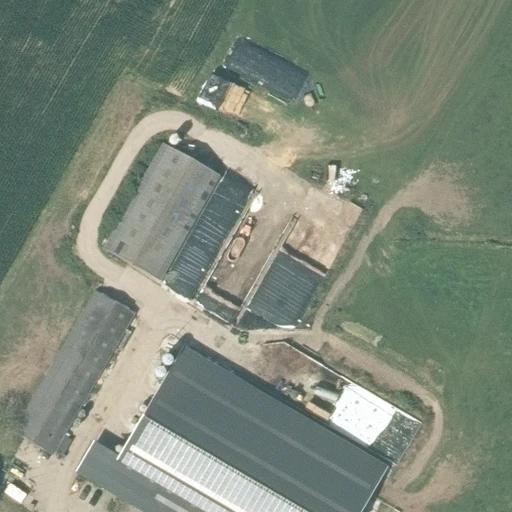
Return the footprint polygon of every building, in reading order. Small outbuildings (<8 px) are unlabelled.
[(104,250),(126,263),(185,157),(163,145),(104,250)] [(185,157),(126,263),(160,282),(220,177),(185,157)] [(273,276),(256,309),(295,330),(321,281),(279,259),(271,275),(273,276)] [(14,434),(22,439),(52,456),(134,314),(96,292),(14,434)] [(357,511),(383,468),(180,352),(163,382),(164,382),(118,461),(92,446),(78,471),(121,496),(145,510),(148,511),(357,511)] [(143,511),(145,510),(121,496),(112,511),(143,511)]
